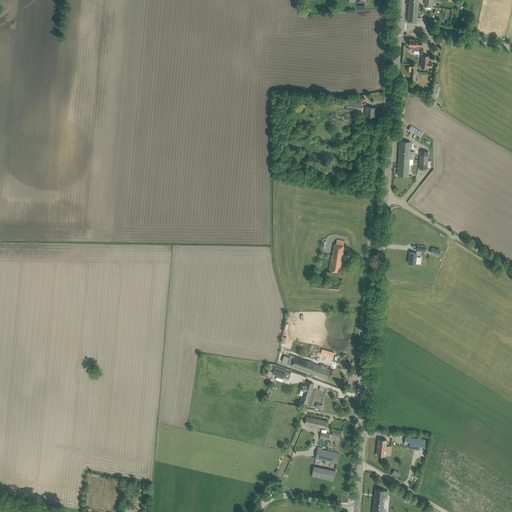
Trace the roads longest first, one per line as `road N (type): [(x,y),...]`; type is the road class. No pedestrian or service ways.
road 1 (tertiary): [(356,507),(385,196)]
road 2 (tertiary): [(385,196),(398,25)]
road 3 (unclassified): [(511,270),(385,196)]
